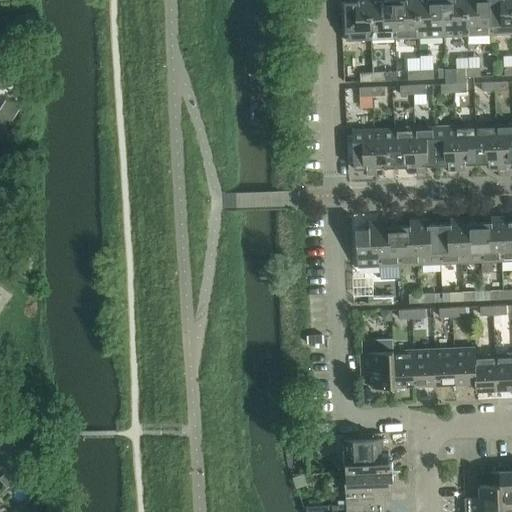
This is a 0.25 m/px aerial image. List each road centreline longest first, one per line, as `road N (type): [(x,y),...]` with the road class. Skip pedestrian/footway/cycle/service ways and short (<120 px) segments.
road 1 (residential): [(340,195),(351,419),(428,419)]
road 2 (residential): [(340,195),(332,0)]
